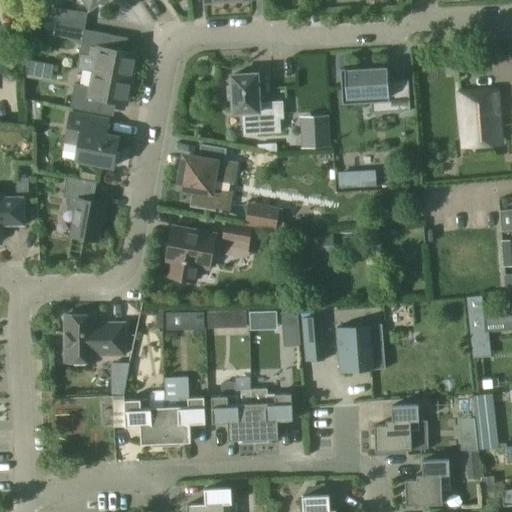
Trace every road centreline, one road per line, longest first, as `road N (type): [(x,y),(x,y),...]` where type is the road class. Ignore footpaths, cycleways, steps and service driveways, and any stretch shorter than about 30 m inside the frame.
road 1 (residential): [(28,291),(98,285),(123,274),(167,63),(181,41),(403,32),(411,24),(511,18)]
road 2 (residential): [(374,511),(372,479),(347,465),(152,475)]
road 3 (residential): [(26,492),(17,318),(28,291)]
road 4 (residential): [(152,475),(26,492)]
